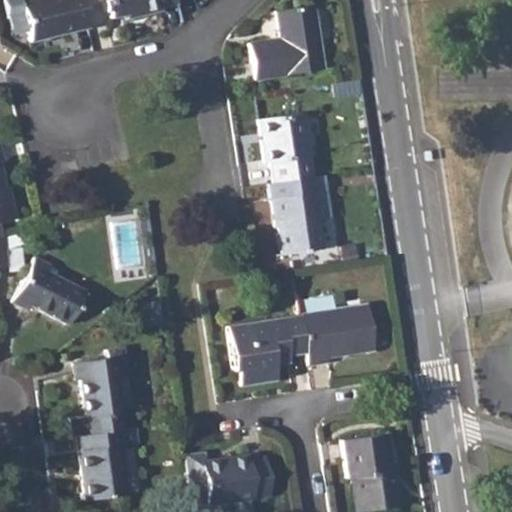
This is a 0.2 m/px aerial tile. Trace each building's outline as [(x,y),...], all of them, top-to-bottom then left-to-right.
[(86,27),(80,0),(19,0),(28,40),(86,27)] [(106,0),(110,17),(127,13),(140,10),(140,15),(161,10),(161,6),(178,3),(176,0),(106,0)] [(277,39),(245,44),(250,80),(319,69),(310,5),(273,11),(277,39)] [(265,164),(268,184),(308,178),(298,114),(254,120),(260,164),(265,164)] [(0,218),(12,217),(5,186),(2,185),(0,174),(0,218)] [(268,184),(265,184),(271,227),(274,227),(278,256),(318,250),(313,221),(331,217),(324,175),(310,178),(308,178),(268,184)] [(32,258),(9,303),(25,310),(27,307),(65,325),(83,293),(46,274),(48,267),(32,258)] [(363,307),(297,316),(302,353),(304,365),(324,363),(323,358),(369,352),(363,307)] [(271,364),(270,357),(286,355),(302,353),(297,316),(225,326),(231,369),(235,368),(237,385),(273,379),(271,364)] [(286,355),(270,357),(271,364),(287,362),(286,355)] [(112,358),(71,363),(73,381),(79,380),(84,421),(119,416),(112,358)] [(128,429),(77,437),(79,451),(76,451),(83,500),(124,494),(117,447),(130,445),(128,429)] [(378,438),(339,443),(344,481),(348,480),(352,511),(364,511),(396,508),(393,484),(390,484),(389,474),(391,473),(390,466),(382,466),(378,438)] [(198,455),(182,458),(190,509),(267,499),(262,460),(245,463),(244,458),(199,464),(198,455)]
